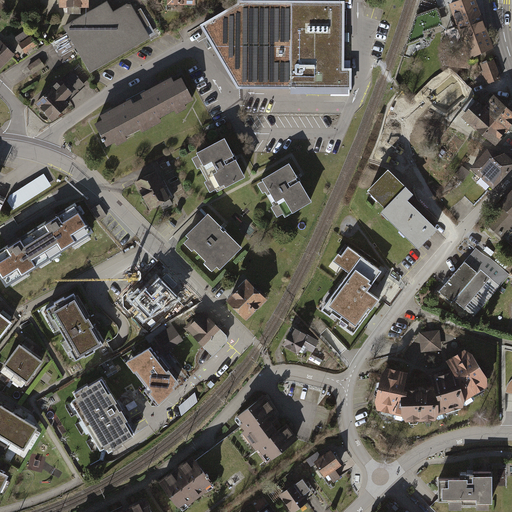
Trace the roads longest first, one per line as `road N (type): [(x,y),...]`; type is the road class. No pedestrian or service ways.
road 1 (residential): [(511,178),(415,284),(349,379),(354,441),(385,481)]
road 2 (residential): [(0,146),(82,173),(239,331)]
road 3 (residential): [(511,433),(453,438),(385,481)]
